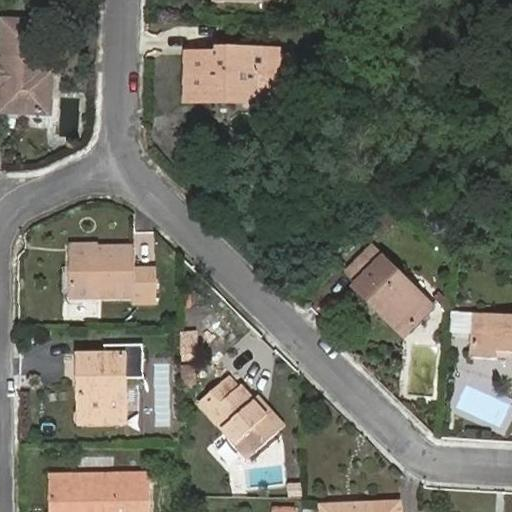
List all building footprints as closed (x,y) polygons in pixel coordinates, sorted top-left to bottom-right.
[(0,112),(50,114),(51,72),(44,72),(45,23),(3,20),(1,63),(0,63),(0,112)] [(187,55),(186,96),(237,97),(238,87),(254,88),(254,91),(278,92),(278,52),(218,51),(218,56),(187,55)] [(395,222),(386,213),(372,227),(381,236),(395,222)] [(347,271),(358,282),(354,287),(369,302),(374,297),(408,331),(432,308),(371,247),(347,271)] [(135,270),(134,248),(96,249),(96,255),(68,256),(69,298),(134,297),(134,304),(158,303),(156,269),(135,270)] [(453,305),(439,291),(433,298),(452,315),(453,305)] [(101,318),(101,302),(64,302),(64,317),(101,318)] [(511,316),(474,313),(471,357),(497,359),(497,352),(511,352),(511,316)] [(79,394),(79,413),(125,413),(124,356),(78,356),(79,375),(84,375),(84,394),(79,394)] [(184,367),(184,384),(193,384),(195,383),(194,366),(184,367)] [(228,378),(199,403),(250,459),(280,432),(240,387),(238,389),(228,378)] [(125,424),(125,413),(79,413),(80,425),(125,424)] [(52,511),(131,511),(130,474),(113,474),(113,481),(78,481),(78,475),(52,475),(52,511)] [(147,511),(147,474),(130,474),(131,511),(147,511)]
